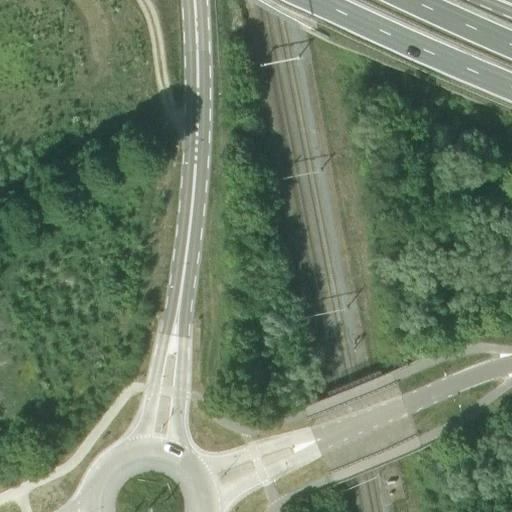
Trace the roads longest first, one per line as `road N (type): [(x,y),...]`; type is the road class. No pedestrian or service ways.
road 1 (secondary): [(195,0),(200,132),(183,284)]
road 2 (trunk): [(318,0),(511,85)]
road 3 (unclassified): [(315,439),(511,364)]
road 4 (secondary): [(178,452),(183,284)]
road 5 (secondary): [(183,284),(139,445)]
road 6 (track): [(200,132),(167,111),(141,0)]
road 7 (unclassified): [(211,508),(315,439)]
road 8 (unclassified): [(315,439),(288,439),(197,468)]
